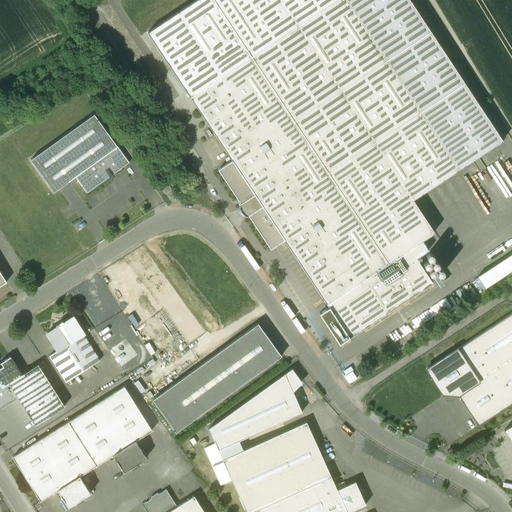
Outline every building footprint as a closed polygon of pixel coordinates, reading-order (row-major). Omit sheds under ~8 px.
[(409,0),(196,0),(147,32),(232,161),(218,170),(240,203),(238,204),(239,208),(240,212),(243,215),(246,217),(248,216),(270,249),(284,240),(349,338),(432,283),(416,258),(428,251),(422,241),(434,232),(413,200),(458,170),(502,141),(409,0)] [(94,115),(30,160),(53,192),(75,177),(87,193),(129,163),(117,147),(94,115)] [(169,186),(162,190),(165,194),(172,190),(169,186)] [(511,253),(477,277),(485,288),(511,270),(511,253)] [(511,312),(426,369),(442,394),(458,395),(478,426),(511,403),(511,312)] [(72,317),(62,324),(62,322),(56,326),(57,327),(47,334),(57,351),(58,351),(76,340),(84,335),(72,317)] [(257,324),(152,400),(175,432),(281,356),(257,324)] [(100,361),(84,335),(76,340),(92,366),(100,361)] [(92,366),(76,340),(58,351),(57,351),(49,356),(65,382),(92,366)] [(124,366),(140,354),(133,343),(129,346),(124,340),(112,349),(124,366)] [(10,357),(0,363),(3,366),(0,368),(0,385),(2,387),(8,383),(22,375),(21,375),(10,357)] [(64,406),(38,365),(21,375),(22,375),(8,383),(35,425),(64,406)] [(284,374),(208,429),(213,441),(218,450),(248,436),(302,412),(284,374)] [(124,387),(12,457),(40,501),(57,490),(68,508),(75,503),(77,504),(83,500),(82,498),(90,493),(79,476),(113,455),(124,472),(131,467),(132,469),(139,465),(138,463),(146,458),(135,441),(152,430),(124,387)] [(222,460),(229,476),(245,511),(252,511),(258,510),(330,477),(306,422),(222,460)] [(218,451),(207,456),(218,481),(229,476),(222,460),(218,451)] [(330,477),(258,510),(258,511),(349,511),(365,505),(355,482),(336,490),(330,477)] [(166,490),(158,495),(157,493),(150,497),(151,499),(143,504),(148,511),(168,511),(177,507),(166,490)] [(203,511),(194,496),(177,507),(168,511),(203,511)]
